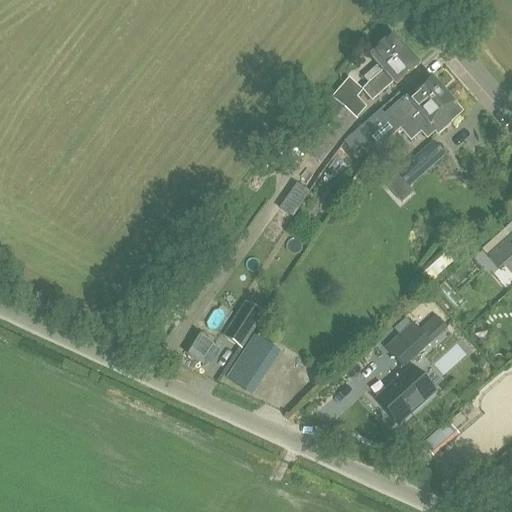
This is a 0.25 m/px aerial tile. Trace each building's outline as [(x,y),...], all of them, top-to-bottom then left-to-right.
[(377,66),(363,79),(368,85),(383,72),(406,52),(393,37),(369,57),(377,66)] [(368,85),(362,92),(372,103),(393,84),(396,87),(420,67),(406,52),(383,72),(368,85)] [(400,133),(445,92),(432,77),(382,120),(377,115),(352,136),(345,143),(352,152),(360,145),(382,127),(393,137),(399,132),(400,133)] [(445,92),(400,133),(411,143),(421,135),(426,141),(435,134),(437,137),(463,113),(457,106),(445,92)] [(307,154),(345,110),(331,98),(293,142),(307,154)] [(358,121),(345,110),(307,154),(321,166),(358,121)] [(445,156),(433,144),(397,175),(410,186),(445,156)] [(310,192),(296,183),(279,208),(294,218),(310,192)] [(331,190),(323,201),(334,209),(344,194),(336,189),(331,190)] [(511,235),(487,258),(498,270),(502,267),(511,257),(511,235)] [(247,303),(224,338),(243,351),(266,316),(247,303)] [(400,337),(413,326),(406,319),(394,330),(400,337)] [(413,326),(386,350),(402,368),(429,344),(413,326)] [(254,337),(234,367),(256,381),(276,351),(254,337)] [(412,370),(376,403),(397,426),(433,394),(412,370)] [(447,423),(437,432),(448,445),(458,436),(447,423)] [(497,509),(511,494),(511,459),(510,458),(478,488),(497,509)]
